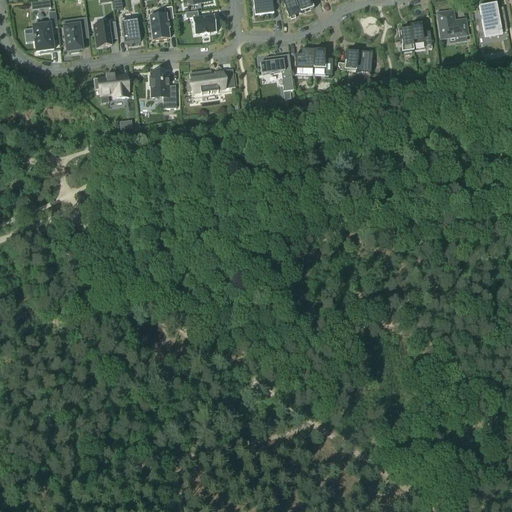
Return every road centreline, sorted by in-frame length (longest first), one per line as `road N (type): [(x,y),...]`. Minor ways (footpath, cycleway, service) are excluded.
road 1 (track): [(511,318),(201,324),(147,306),(110,281),(72,209)]
road 2 (track): [(51,158),(511,64)]
road 3 (track): [(72,209),(171,227),(511,213)]
road 4 (track): [(147,306),(437,511)]
road 5 (track): [(0,497),(311,423)]
road 6 (residential): [(0,17),(16,58),(53,72),(221,55),(236,36)]
road 7 (track): [(110,281),(165,439),(179,511)]
road 8 (residential): [(236,36),(293,38),(352,7),(406,0)]
